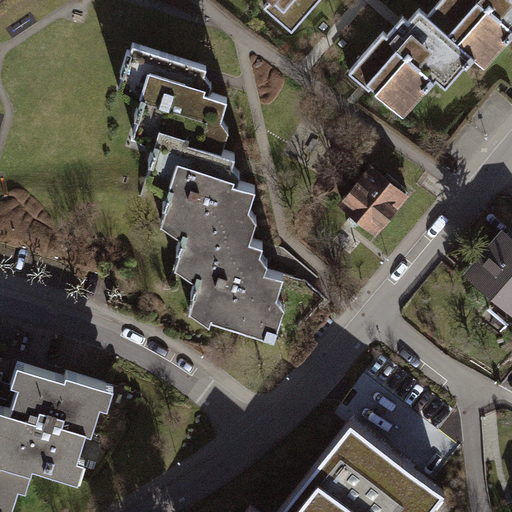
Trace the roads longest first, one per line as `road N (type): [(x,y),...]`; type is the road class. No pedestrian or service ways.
road 1 (residential): [(0,300),(148,349),(268,434)]
road 2 (residential): [(511,153),(380,315)]
road 3 (residential): [(380,315),(268,434)]
road 4 (residential): [(268,434),(157,511)]
road 5 (residential): [(482,511),(463,379)]
